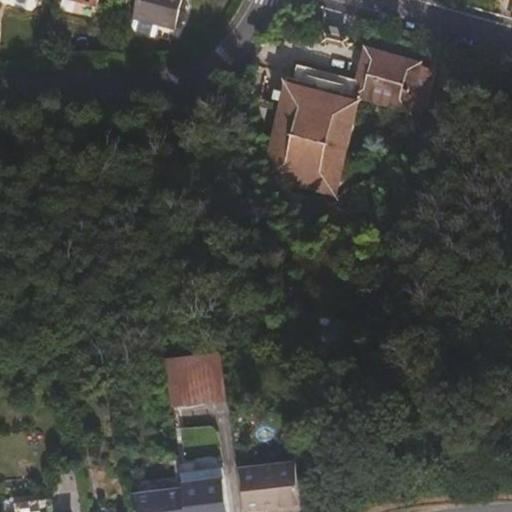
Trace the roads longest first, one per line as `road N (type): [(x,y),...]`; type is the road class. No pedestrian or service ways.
road 1 (residential): [(260,0),(229,59),(158,86),(0,95)]
road 2 (residential): [(360,0),(511,39)]
